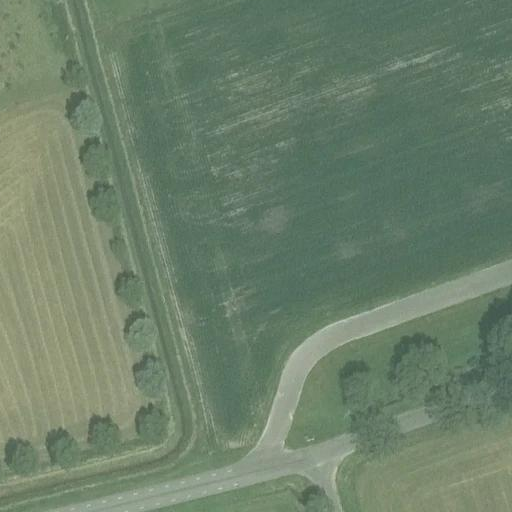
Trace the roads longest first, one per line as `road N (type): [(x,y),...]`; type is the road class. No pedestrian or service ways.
road 1 (tertiary): [(95,511),(312,457)]
road 2 (tertiary): [(312,457),(511,386)]
